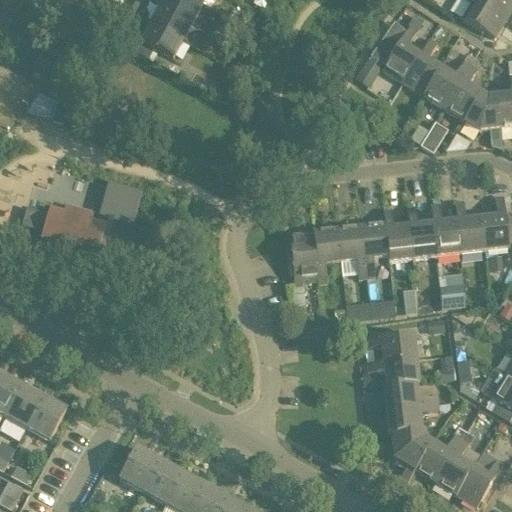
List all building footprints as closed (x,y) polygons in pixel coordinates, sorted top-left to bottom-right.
[(191,26),(201,8),(186,0),(163,0),(159,8),(191,26)] [(493,42),(506,21),(472,0),(457,0),(458,0),(470,7),(461,22),(493,42)] [(511,0),(472,0),(506,21),(511,11),(511,0)] [(129,15),(137,20),(144,8),(135,4),(129,15)] [(181,44),(191,26),(159,8),(149,26),(181,44)] [(132,30),(137,20),(129,15),(123,26),(132,30)] [(0,31),(4,34),(10,23),(0,18),(0,31)] [(171,62),(181,44),(149,26),(139,45),(171,62)] [(401,87),(418,59),(405,51),(415,35),(407,30),(380,74),(401,87)] [(421,100),(439,72),(426,64),(436,48),(428,43),(418,59),(401,87),(421,100)] [(368,92),(382,67),(368,59),(353,83),(368,92)] [(442,113),(469,69),(462,65),(453,80),(439,72),(421,100),(442,113)] [(462,125),(480,97),(467,89),(476,74),(469,69),(442,113),(462,125)] [(511,79),(508,80),(509,98),(494,100),(497,133),(511,130),(511,79)] [(497,133),(494,100),(485,101),(480,97),(462,125),(477,135),(497,133)] [(63,128),(69,106),(57,103),(51,125),(63,128)] [(432,157),(447,134),(434,126),(419,149),(432,157)] [(501,153),(500,141),(489,142),(490,150),(501,153)] [(26,211),(21,228),(38,233),(39,227),(43,228),(40,240),(54,244),(52,252),(80,260),(82,253),(92,255),(96,257),(99,248),(104,250),(103,252),(119,257),(124,240),(106,234),(110,223),(127,228),(136,197),(114,191),(103,227),(102,227),(97,225),(85,222),(87,214),(70,209),(68,217),(57,213),(54,213),(49,211),(48,211),(45,222),(41,221),(43,216),(42,215),(26,211)] [(480,221),(483,255),(511,251),(511,220),(504,222),(502,201),(494,201),(496,220),(480,221)] [(483,255),(480,221),(464,223),(462,205),(453,206),(455,225),(456,225),(460,257),(483,255)] [(456,225),(455,225),(440,226),(438,208),(429,209),(432,227),(436,260),(460,257),(456,225)] [(432,227),(417,229),(415,210),(406,211),(408,230),(412,263),(436,260),(432,227)] [(408,230),(394,231),(391,213),(382,214),(384,228),(385,228),(388,261),(387,261),(388,266),(412,263),(408,230)] [(371,263),(387,261),(388,261),(385,228),(384,228),(359,231),(365,282),(373,281),(371,263)] [(357,283),(365,282),(359,231),(336,233),(339,267),(355,265),(357,283)] [(324,269),(339,267),(336,233),(312,236),(316,274),(315,274),(316,281),(317,288),(326,287),(324,269)] [(287,239),(293,291),(301,290),(300,283),(316,281),(315,274),(316,274),(312,236),(287,239)] [(439,313),(464,311),(461,277),(443,279),(444,289),(437,290),(439,313)] [(303,308),(302,297),(291,298),(292,309),(303,308)] [(416,305),(403,306),(405,318),(418,317),(416,305)] [(370,324),(378,323),(376,308),(368,309),(370,324)] [(368,309),(358,310),(360,325),(370,324),(368,309)] [(346,327),(345,315),(345,313),(333,314),(334,320),(335,320),(335,325),(346,324),(346,327)] [(382,368),(415,364),(412,339),(361,345),(362,354),(380,352),(382,367),(382,368)] [(437,384),(454,382),(451,358),(439,360),(441,373),(436,374),(437,384)] [(383,392),(416,388),(418,388),(415,364),(382,368),(382,367),(364,369),(365,378),(383,376),(385,391),(383,391),(383,392)] [(511,365),(503,380),(511,385),(511,365)] [(0,417),(3,419),(20,389),(0,378),(0,417)] [(511,385),(503,380),(490,400),(511,413),(511,385)] [(383,391),(382,391),(385,415),(437,409),(437,407),(436,400),(418,403),(416,388),(383,392),(383,391)] [(26,432),(42,402),(20,389),(3,419),(26,432)] [(42,402),(26,432),(49,444),(65,414),(42,402)] [(437,409),(385,415),(388,438),(388,439),(388,440),(390,440),(390,439),(422,436),(422,435),(420,419),(438,417),(437,409)] [(413,475),(431,445),(424,441),(424,434),(422,435),(422,436),(390,439),(390,440),(393,463),(406,471),(397,487),(404,491),(414,475),(413,475)] [(431,445),(413,475),(414,475),(434,488),(462,443),(454,439),(445,454),(431,445)] [(462,443),(434,488),(454,500),(473,471),(472,471),(459,463),(469,447),(462,443)] [(142,495),(159,464),(136,452),(119,483),(142,495)] [(0,460),(0,474),(2,476),(8,464),(0,460)] [(164,507),(181,476),(159,464),(142,495),(164,507)] [(473,471),(454,500),(473,511),(476,511),(503,469),(496,465),(489,475),(475,466),(472,471),(473,471)] [(25,488),(31,477),(16,469),(10,480),(25,488)] [(172,511),(190,511),(203,488),(181,476),(164,507),(172,511)] [(0,507),(8,511),(11,511),(16,504),(22,494),(7,485),(1,496),(0,497),(0,507)] [(218,511),(225,500),(203,488),(190,511),(218,511)] [(246,511),(225,500),(218,511),(246,511)]
